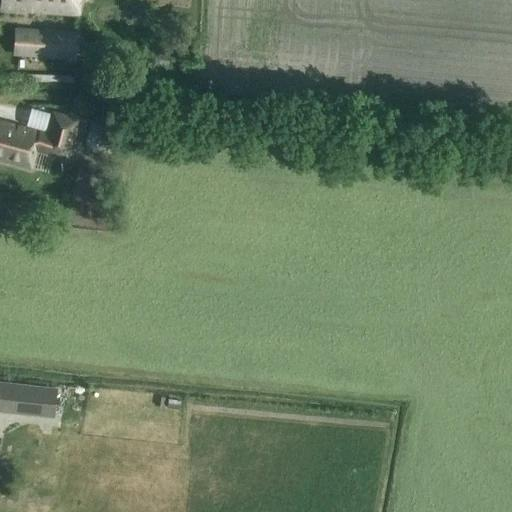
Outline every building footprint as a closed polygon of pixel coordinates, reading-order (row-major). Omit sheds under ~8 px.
[(0,0),(0,9),(25,11),(25,9),(77,14),(78,0),(0,0)] [(16,30),(14,54),(75,58),(76,34),(16,30)] [(0,159),(27,167),(32,152),(67,161),(78,118),(51,110),(45,134),(0,121),(0,159)] [(91,122),(84,146),(105,151),(111,127),(91,122)] [(0,382),(0,410),(54,416),(57,389),(0,382)] [(167,407),(181,409),(181,401),(168,399),(167,407)] [(0,453),(8,454),(9,435),(0,434),(0,453)]
